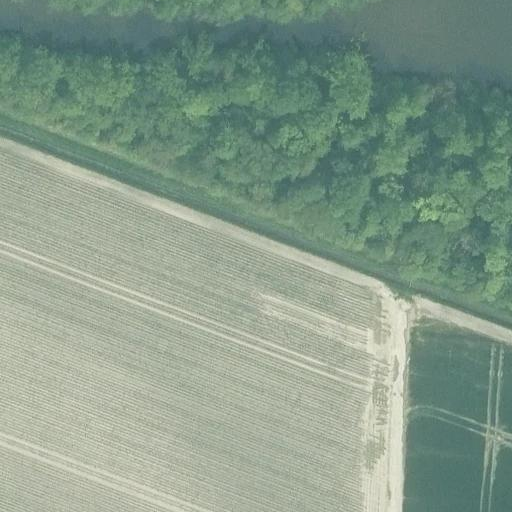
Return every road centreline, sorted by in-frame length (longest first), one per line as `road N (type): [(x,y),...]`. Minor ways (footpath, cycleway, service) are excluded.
road 1 (track): [(0,115),(511,311)]
road 2 (track): [(391,511),(401,310)]
